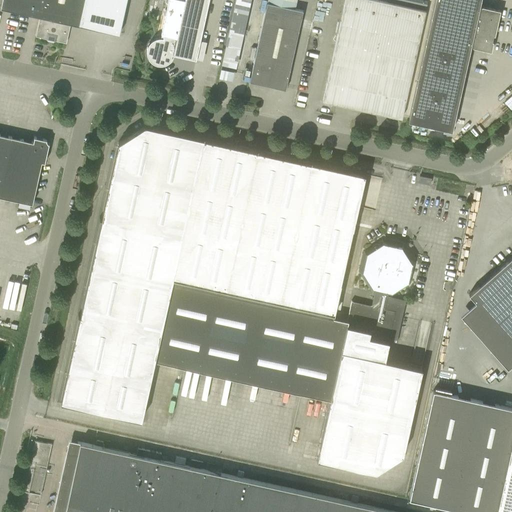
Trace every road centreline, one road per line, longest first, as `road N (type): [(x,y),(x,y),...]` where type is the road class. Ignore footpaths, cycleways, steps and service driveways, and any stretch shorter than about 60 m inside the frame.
road 1 (unclassified): [(93,87),(0,510)]
road 2 (unclassified): [(511,136),(480,157),(455,160),(93,87)]
road 3 (unknown): [(310,0),(286,126)]
